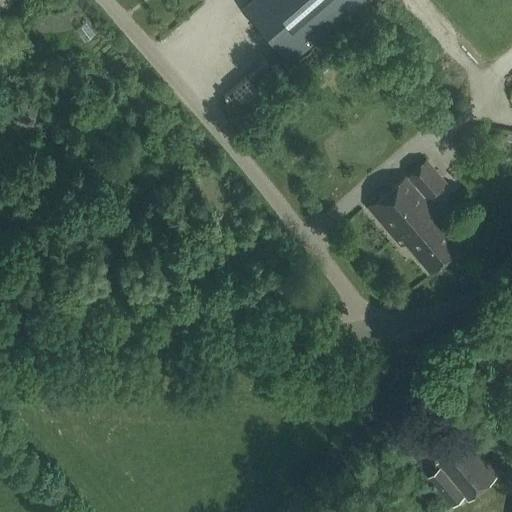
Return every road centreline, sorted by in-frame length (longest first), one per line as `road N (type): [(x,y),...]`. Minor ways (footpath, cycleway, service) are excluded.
road 1 (unclassified): [(372,330),(294,221),(107,0)]
road 2 (tertiary): [(0,318),(289,337),(372,330)]
road 3 (tertiary): [(372,330),(511,290)]
